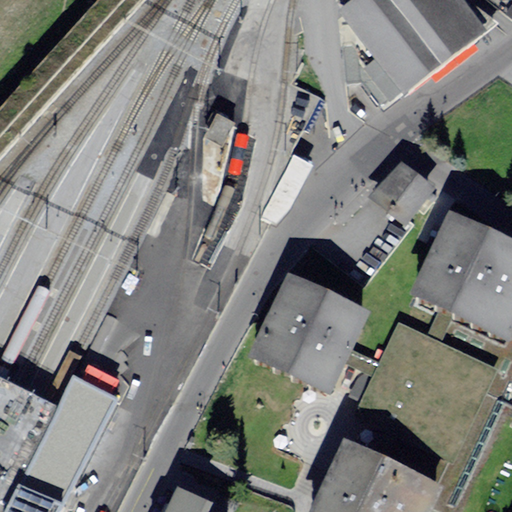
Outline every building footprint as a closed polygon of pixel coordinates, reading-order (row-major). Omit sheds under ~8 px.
[(348,0),(409,80),(488,16),(475,0),(348,0)] [(295,140),(300,142),(317,109),(300,101),(284,134),(295,140)] [(313,149),(295,140),(263,202),(275,209),(293,192),(313,149)] [(405,216),(433,183),(400,154),(372,187),(405,216)] [(511,242),(453,210),(407,296),(437,312),(453,319),(506,346),(511,334),(511,242)] [(284,278),(251,355),(330,392),(345,364),(351,349),(369,316),(284,278)] [(453,319),(437,312),(425,335),(397,325),(379,360),(351,349),(345,364),(371,375),(350,421),(376,432),(366,454),(386,462),(394,443),(455,470),(502,368),(443,341),(453,319)] [(62,511),(118,405),(73,382),(58,413),(6,511),(62,511)] [(0,511),(6,511),(58,413),(48,408),(16,391),(0,383),(0,511)] [(345,444),(312,511),(430,511),(443,488),(386,462),(366,454),(345,444)] [(179,490),(168,511),(208,511),(211,500),(179,490)] [(511,511),(511,501),(503,497),(495,511),(511,511)]
